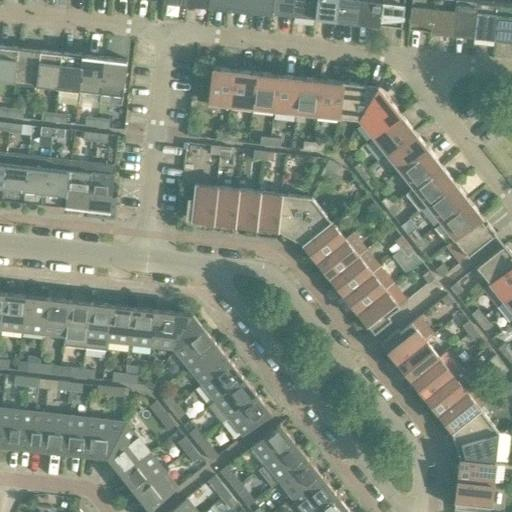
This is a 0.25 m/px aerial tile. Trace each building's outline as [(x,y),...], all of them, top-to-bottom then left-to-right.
[(250,10),(251,0),(229,0),(229,7),(230,7),(250,9),(250,10)] [(251,0),(250,10),(251,10),(271,12),(272,12),(273,0),(251,0)] [(293,15),(294,0),(273,0),(272,12),(273,12),(293,14),(293,15)] [(314,17),(315,17),(316,0),(294,0),(293,15),(294,15),(294,14),(314,17)] [(336,19),(336,20),(338,0),(316,0),(315,17),(336,19)] [(357,22),(358,22),(360,0),(338,0),(336,20),(337,20),(337,19),(357,21),(357,22)] [(379,24),(381,0),(360,0),(358,22),(379,24)] [(381,0),(379,24),(380,24),(400,26),(400,27),(401,27),(404,0),(381,0)] [(430,30),(433,0),(411,0),(408,28),(409,28),(409,27),(430,30)] [(451,32),(452,33),(455,0),(433,0),(430,30),(431,30),(451,32)] [(473,35),(477,0),(455,0),(452,33),(452,32),(473,35)] [(494,37),(495,37),(499,1),(498,0),(477,0),(473,35),(474,35),(494,37)] [(511,3),(499,2),(499,1),(495,37),(495,38),(495,37),(511,38),(511,3)] [(0,81),(15,83),(18,47),(0,44),(0,81)] [(15,83),(36,85),(40,49),(18,47),(15,83)] [(36,85),(57,88),(61,52),(40,49),(36,85)] [(57,88),(79,90),(83,54),(61,52),(57,88)] [(79,90),(100,92),(104,57),(83,54),(79,90)] [(104,57),(100,92),(99,103),(122,105),(127,59),(104,57)] [(208,103),(231,105),(235,69),(213,67),(208,103)] [(231,105),(252,108),(256,72),(235,69),(231,105)] [(252,108),(274,110),(278,74),(256,72),(252,108)] [(274,110),(295,112),(299,77),(278,74),(274,110)] [(295,112),(317,115),(321,79),(299,77),(295,112)] [(317,115),(338,117),(342,82),(321,79),(317,115)] [(338,117),(359,120),(378,86),(342,82),(338,117)] [(359,120),(373,137),(401,114),(378,86),(359,120)] [(0,115),(11,117),(12,108),(0,106),(0,115)] [(12,108),(11,117),(23,118),(24,109),(12,108)] [(42,120),(54,121),(55,113),(43,111),(42,120)] [(55,113),(54,121),(66,123),(67,114),(55,113)] [(373,137),(386,154),(414,131),(401,114),(373,137)] [(85,125),(97,126),(98,117),(86,116),(85,125)] [(98,117),(97,126),(109,128),(110,119),(98,117)] [(0,130),(9,132),(10,123),(0,121),(0,130)] [(10,123),(9,132),(21,133),(22,124),(10,123)] [(40,135),(52,136),(53,127),(41,126),(40,135)] [(53,127),(52,136),(64,138),(65,129),(53,127)] [(83,140),(95,141),(96,132),(84,131),(83,140)] [(217,139),(227,141),(228,132),(218,131),(217,139)] [(386,154),(400,170),(428,148),(414,131),(386,154)] [(96,132),(95,141),(107,143),(108,134),(96,132)] [(228,132),(227,141),(237,142),(238,133),(228,132)] [(260,144),(270,145),(271,137),(261,136),(260,144)] [(271,137),(270,145),(280,146),(281,138),(271,137)] [(303,148),(313,149),(314,141),(304,140),(303,148)] [(314,141),(313,149),(323,150),(324,142),(314,141)] [(210,153),(220,154),(221,146),(211,145),(210,153)] [(221,146),(220,154),(230,155),(231,147),(221,146)] [(400,170),(413,187),(441,165),(428,148),(400,170)] [(253,158),(263,159),(264,150),(254,149),(253,158)] [(264,150),(263,159),(273,160),(274,151),(264,150)] [(7,153),(2,198),(23,200),(28,156),(7,153)] [(28,156),(23,200),(45,203),(50,158),(28,156)] [(50,158),(45,203),(66,205),(71,160),(50,158)] [(71,160),(66,205),(88,208),(93,163),(71,160)] [(354,166),(361,174),(367,169),(361,161),(354,166)] [(93,163),(88,208),(110,210),(114,174),(115,165),(114,165),(93,163)] [(419,210),(427,204),(455,182),(441,165),(413,187),(405,194),(419,210)] [(320,175),(329,179),(333,172),(324,167),(320,175)] [(367,169),(361,174),(367,182),(373,177),(367,169)] [(333,172),(329,179),(338,184),(342,177),(333,172)] [(427,204),(440,221),(468,199),(455,182),(427,204)] [(185,219),(212,222),(216,186),(194,183),(192,198),(188,197),(185,219)] [(212,222),(234,224),(238,188),(216,186),(212,222)] [(234,224),(255,227),(259,191),(238,188),(234,224)] [(255,227),(277,229),(281,193),(259,191),(255,227)] [(277,229),(290,236),(312,197),(281,193),(277,229)] [(381,200),(387,208),(394,203),(388,195),(381,200)] [(290,236),(303,243),(331,221),(312,197),(290,236)] [(440,221),(454,238),(482,216),(468,199),(440,221)] [(368,206),(374,214),(381,209),(374,201),(368,206)] [(394,203),(387,208),(394,216),(400,211),(394,203)] [(381,209),(374,214),(380,222),(387,217),(381,209)] [(482,216),(454,238),(446,244),(460,262),(496,233),(482,216)] [(303,243),(316,260),(344,238),(331,221),(303,243)] [(408,234),(414,242),(421,237),(414,229),(408,234)] [(344,238),(316,260),(330,277),(366,249),(352,232),(344,238)] [(401,235),(394,240),(401,248),(407,243),(401,235)] [(421,237),(414,242),(420,250),(427,245),(421,237)] [(407,243),(401,248),(407,256),(413,251),(407,243)] [(476,266),(490,284),(511,266),(511,253),(504,244),(476,266)] [(366,249),(330,277),(343,294),(379,265),(366,249)] [(435,269),(441,277),(448,271),(442,264),(435,269)] [(379,265),(343,294),(357,311),(393,282),(379,265)] [(511,266),(490,284),(504,300),(511,293),(511,266)] [(422,275),(428,283),(434,278),(428,270),(422,275)] [(393,282),(357,311),(371,329),(374,332),(390,319),(387,315),(399,306),(407,300),(406,299),(393,282)] [(450,287),(456,295),(462,290),(456,282),(450,287)] [(0,328),(22,330),(26,295),(4,292),(0,328)] [(441,299),(447,306),(453,301),(447,293),(441,299)] [(22,330),(43,333),(47,297),(26,295),(22,330)] [(43,333),(64,335),(68,299),(47,297),(43,333)] [(63,345),(85,348),(90,302),(68,299),(64,335),(63,345)] [(106,350),(107,340),(111,304),(90,302),(85,348),(106,350)] [(107,340),(129,342),(133,307),(111,304),(107,340)] [(129,342),(150,345),(154,309),(133,307),(129,342)] [(471,313),(477,321),(484,316),(477,308),(471,313)] [(150,345),(174,348),(193,313),(154,309),(150,345)] [(174,348),(188,366),(217,344),(193,313),(174,348)] [(380,341),(397,362),(425,339),(433,333),(419,316),(400,331),(397,327),(380,341)] [(484,316),(477,321),(483,329),(490,324),(484,316)] [(462,325),(468,333),(474,328),(468,320),(462,325)] [(474,328),(468,333),(474,341),(481,336),(474,328)] [(397,362),(411,379),(439,356),(425,339),(397,362)] [(498,347),(504,355),(511,350),(504,342),(498,347)] [(188,366),(202,383),(230,361),(217,344),(188,366)] [(439,356),(411,379),(424,396),(452,373),(461,366),(447,349),(439,356)] [(489,359),(495,367),(501,362),(495,354),(489,359)] [(0,358),(0,367),(8,369),(9,360),(0,358)] [(202,383),(215,400),(244,378),(230,361),(202,383)] [(26,371),(39,372),(40,363),(27,362),(26,371)] [(501,362),(495,367),(501,375),(508,370),(501,362)] [(40,363),(39,372),(51,373),(52,365),(40,363)] [(424,396),(438,413),(474,383),(461,366),(452,373),(424,396)] [(69,376),(82,377),(83,368),(70,367),(69,376)] [(83,368),(82,377),(94,378),(95,370),(83,368)] [(112,380),(124,382),(125,373),(113,372),(112,380)] [(125,373),(124,382),(137,383),(138,374),(125,373)] [(14,384),(26,386),(27,377),(14,375),(14,384)] [(27,377),(26,386),(38,387),(39,378),(27,377)] [(222,422),(229,417),(257,394),(244,378),(215,400),(209,405),(222,422)] [(57,389),(69,390),(70,382),(58,380),(57,389)] [(70,382),(69,390),(81,392),(82,383),(70,382)] [(438,413),(451,430),(479,407),(488,400),(474,383),(438,413)] [(96,393),(112,395),(113,386),(97,385),(96,393)] [(113,386),(112,395),(127,397),(128,388),(113,386)] [(162,398),(170,408),(177,403),(169,393),(162,398)] [(257,394),(229,417),(243,434),(271,412),(257,394)] [(149,405),(158,417),(165,412),(156,400),(149,405)] [(177,403),(170,408),(178,418),(185,413),(177,403)] [(451,430),(455,444),(498,431),(479,407),(451,430)] [(0,421),(0,443),(19,446),(23,410),(2,408),(0,421)] [(19,446),(41,448),(45,413),(23,410),(19,446)] [(165,412),(158,417),(168,429),(174,424),(165,412)] [(41,448),(62,451),(66,415),(45,413),(41,448)] [(62,451),(84,453),(87,417),(66,415),(62,451)] [(84,453),(107,456),(126,422),(87,417),(84,453)] [(107,456),(122,474),(150,452),(126,422),(107,456)] [(280,423),(251,445),(265,463),(294,440),(280,423)] [(189,432),(197,442),(203,437),(196,427),(189,432)] [(455,444),(459,458),(495,462),(498,431),(455,444)] [(177,442),(185,451),(192,446),(184,436),(177,442)] [(203,437),(197,442),(204,451),(210,446),(203,437)] [(265,463),(258,469),(271,486),(279,480),(307,457),(294,440),(265,463)] [(192,446),(185,451),(193,461),(200,456),(192,446)] [(122,474),(135,491),(163,469),(150,452),(122,474)] [(307,457),(279,480),(292,497),(321,474),(307,457)] [(459,458),(457,480),(493,484),(495,462),(459,458)] [(219,471),(233,488),(240,483),(226,465),(219,471)] [(163,469),(135,491),(149,509),(177,487),(163,469)] [(321,474),(292,497),(304,511),(307,511),(334,491),(321,474)] [(208,481),(222,498),(229,492),(215,475),(208,481)] [(489,511),(493,484),(457,480),(454,507),(475,509),(474,511),(489,511)] [(240,483),(233,488),(241,498),(248,493),(240,483)] [(334,491),(307,511),(342,511),(347,508),(334,491)] [(229,492),(222,498),(229,507),(236,502),(229,492)] [(167,511),(197,511),(186,498),(167,511)]
